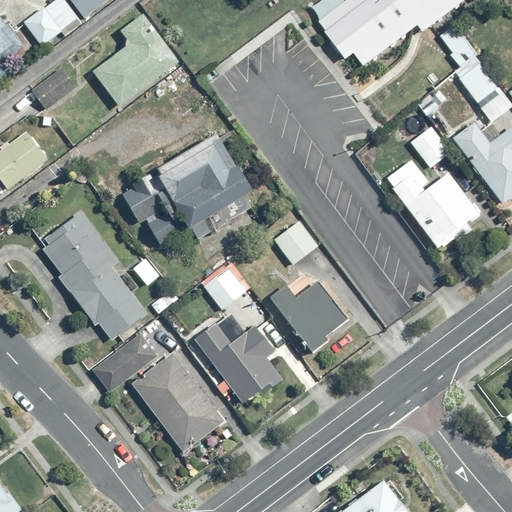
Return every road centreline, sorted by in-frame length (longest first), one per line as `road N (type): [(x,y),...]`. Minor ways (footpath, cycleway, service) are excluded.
road 1 (residential): [(143,511),(0,344)]
road 2 (residential): [(237,511),(405,385)]
road 3 (residential): [(405,385),(498,511)]
road 4 (residential): [(405,385),(511,304)]
